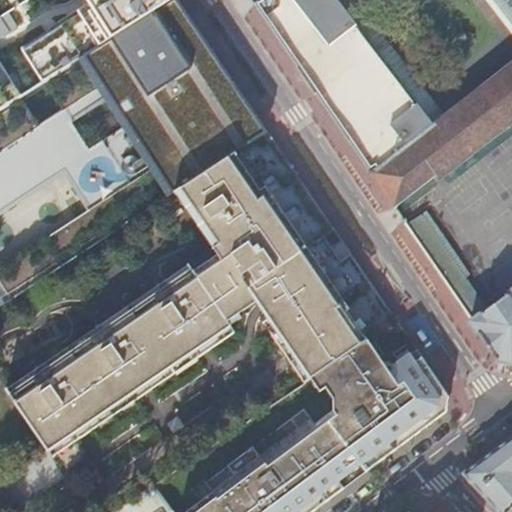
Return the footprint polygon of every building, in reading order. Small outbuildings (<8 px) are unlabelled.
[(37,124),(18,95),(0,106),(0,302),(8,297),(0,284),(0,207),(65,166),(91,205),(110,232),(266,130),(177,0),(167,0),(42,80),(61,109),(37,124)] [(88,0),(90,3),(21,46),(42,80),(167,0),(88,0)] [(338,0),(260,0),(255,4),(297,66),(296,66),(315,95),(316,94),(394,208),(438,174),(412,140),(433,123),(338,0)] [(511,8),(505,0),(491,0),(511,26),(511,8)] [(7,12),(0,16),(8,31),(16,26),(7,12)] [(0,35),(8,31),(0,16),(0,35)] [(511,61),(433,123),(412,140),(438,174),(511,115),(511,61)] [(0,106),(18,95),(0,65),(0,106)] [(397,320),(269,132),(181,189),(219,245),(214,248),(217,254),(13,395),(49,450),(231,327),(229,325),(225,316),(236,309),(238,313),(256,301),(270,320),(310,379),(375,334),(391,324),(397,320)] [(444,240),(470,220),(468,217),(450,194),(441,193),(420,209),(431,222),(444,240)] [(0,263),(0,284),(8,297),(110,232),(91,205),(0,263)] [(470,220),(490,246),(502,236),(480,208),(468,217),(470,220)] [(492,273),(500,267),(475,233),(442,258),(467,292),(461,297),(471,310),(494,293),(490,288),(499,282),(492,273)] [(490,246),(511,274),(511,257),(501,242),(502,236),(490,246)] [(511,291),(470,322),(497,361),(511,363),(511,291)] [(225,316),(229,325),(240,318),(238,313),(236,309),(225,316)] [(310,379),(270,320),(264,323),(304,383),(310,379)] [(403,329),(397,320),(391,324),(397,333),(403,329)] [(313,511),(447,412),(449,397),(418,349),(400,362),(390,356),(375,334),(310,379),(319,391),(331,383),(340,395),(337,412),(315,427),(311,422),(261,458),(255,450),(229,468),(235,476),(184,511),(313,511)] [(511,438),(491,454),(464,475),(498,511),(508,511),(511,510),(511,438)] [(0,484),(9,478),(0,464),(0,484)] [(175,511),(155,484),(114,511),(175,511)]
